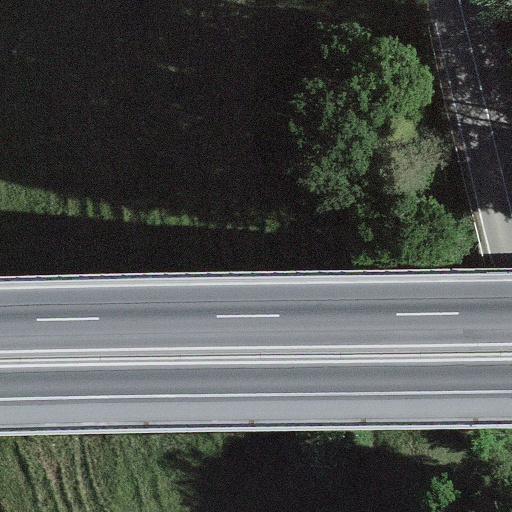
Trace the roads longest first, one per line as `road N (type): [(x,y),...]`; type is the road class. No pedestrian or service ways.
road 1 (trunk): [(511,313),(0,322)]
road 2 (trunk): [(0,384),(511,377)]
road 3 (secondary): [(480,92),(511,219)]
